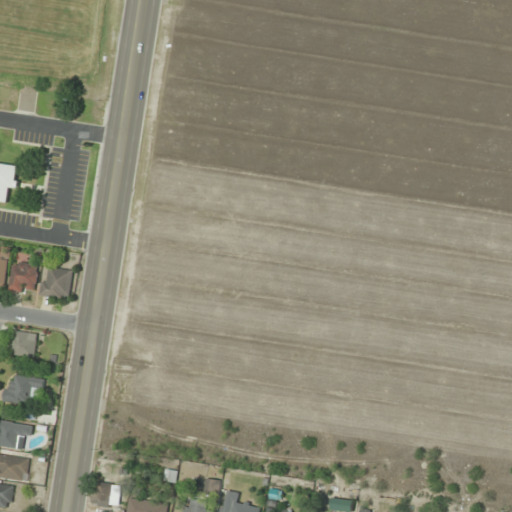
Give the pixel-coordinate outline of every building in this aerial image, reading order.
[(19,165),(0,162),(0,200),(9,202),(11,187),(17,188),(19,165)] [(0,256),(0,287),(5,288),(11,249),(2,247),(0,257),(0,256)] [(38,292),(38,262),(12,262),(12,292),(38,292)] [(41,294),(69,299),(74,271),(46,266),(41,294)] [(13,355),(36,357),(38,333),(15,331),(13,355)] [(4,402),(33,406),(34,398),(44,399),(47,378),(17,374),(16,384),(7,383),(4,402)] [(25,446),(24,440),(32,440),(31,422),(0,423),(0,442),(0,448),(25,446)] [(0,479),(30,479),(30,456),(0,455),(0,479)] [(204,495),(220,496),(222,480),(206,478),(204,495)] [(110,508),(113,484),(96,482),(93,506),(110,508)] [(0,507),(12,508),(14,485),(0,483),(0,507)] [(260,511),(261,508),(239,504),(241,493),(228,491),(223,511),(260,511)] [(166,511),(168,504),(129,499),(127,511),(166,511)] [(216,511),(217,511),(206,510),(207,503),(186,500),(184,511),(216,511)]
